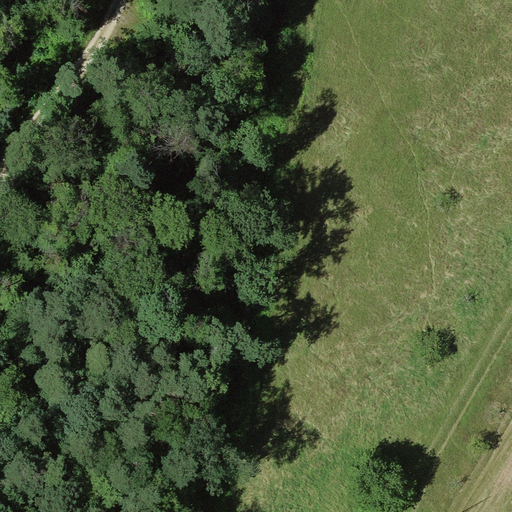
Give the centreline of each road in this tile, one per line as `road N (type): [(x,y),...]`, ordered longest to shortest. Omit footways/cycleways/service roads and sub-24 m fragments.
road 1 (track): [(511,324),(400,511)]
road 2 (track): [(92,0),(0,186)]
